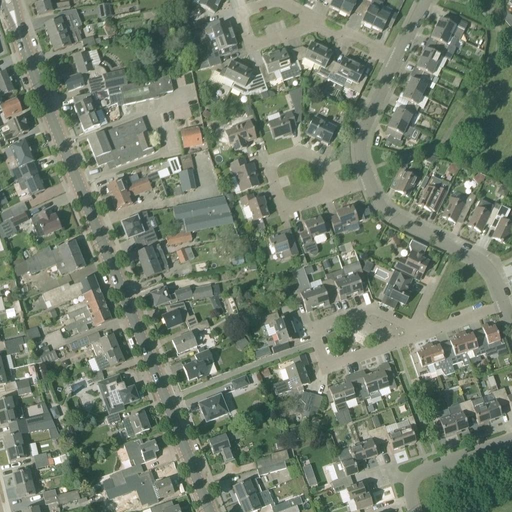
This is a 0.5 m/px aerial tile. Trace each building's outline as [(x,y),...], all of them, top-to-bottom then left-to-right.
[(51,5),(49,0),(41,0),(42,3),(34,5),(38,16),(53,12),(70,9),(68,3),(51,5)] [(212,0),(200,0),(198,5),(198,6),(214,14),(219,3),(212,0)] [(332,0),(329,7),(339,12),(344,0),(332,0)] [(354,0),(344,0),(339,12),(349,17),(356,1),(354,0)] [(361,23),(371,28),(379,12),(382,6),(372,1),(371,3),(365,0),(363,4),(369,7),(361,23)] [(117,3),(97,6),(100,20),(111,18),(111,16),(119,14),(117,3)] [(379,12),(371,28),(381,33),(385,26),(391,29),(397,16),(391,13),(389,17),(379,12)] [(450,36),(457,39),(462,30),(464,31),(467,25),(447,16),(444,21),(440,19),(435,29),(450,36)] [(48,36),(49,39),(73,30),(70,23),(72,22),(70,17),(60,20),(44,25),(47,32),(46,33),(47,36),(48,36)] [(203,26),(207,25),(205,19),(189,25),(190,31),(203,26)] [(213,34),(215,40),(232,35),(228,23),(219,27),(217,21),(207,25),(203,26),(206,35),(208,36),(213,34)] [(457,39),(450,36),(435,29),(430,39),(437,42),(434,47),(452,56),(455,50),(455,48),(454,47),(457,39)] [(73,30),(49,39),(50,41),(49,42),(51,46),(52,46),(54,52),(78,44),(73,30)] [(212,54),(214,59),(219,58),(230,54),(230,53),(228,54),(227,49),(236,46),(232,35),(215,40),(209,42),(213,53),(212,54)] [(83,49),(95,46),(93,38),(81,41),(83,49)] [(291,51),(293,58),(295,62),(297,61),(303,59),(314,65),(322,47),(318,45),(317,46),(311,43),(307,52),(303,50),(302,47),(291,51)] [(327,49),(322,47),(314,65),(319,67),(316,74),(327,79),(333,65),(328,62),(332,54),(326,51),(327,49)] [(425,49),(421,59),(436,66),(440,57),(450,61),(452,56),(434,47),(432,52),(425,49)] [(300,76),(298,72),(295,62),(293,58),(287,60),(284,50),(278,53),(277,52),(273,53),(279,71),(281,78),(292,74),(293,79),(300,76)] [(273,73),(279,71),(273,53),(268,55),(268,56),(262,58),(265,67),(259,70),(262,76),(264,84),(275,80),(273,73)] [(107,91),(119,88),(127,86),(124,71),(107,75),(106,73),(105,71),(103,69),(102,69),(101,68),(99,67),(98,67),(96,66),(94,67),(92,67),(87,54),(73,58),(79,76),(64,81),(68,92),(83,87),(81,82),(87,80),(88,82),(86,83),(90,94),(107,91)] [(198,71),(210,68),(221,64),(219,58),(214,59),(207,62),(197,65),(198,71)] [(339,68),(333,65),(327,79),(343,86),(354,63),(350,61),(349,62),(343,59),(339,68)] [(431,76),(436,66),(421,59),(413,74),(415,75),(431,82),(433,77),(431,76)] [(224,79),(234,83),(242,66),(238,64),(237,65),(231,62),(227,71),(222,69),(220,74),(214,72),(210,80),(221,85),(224,79)] [(359,65),(354,63),(343,86),(343,87),(344,88),(347,90),(349,89),(359,95),(366,81),(360,78),(365,69),(359,66),(359,65)] [(267,91),(264,84),(262,76),(255,79),(250,77),(252,72),(246,69),(246,68),(242,66),(234,83),(231,89),(245,96),(259,91),(260,93),(267,91)] [(0,98),(15,92),(7,71),(0,74),(0,98)] [(431,82),(415,75),(412,80),(411,79),(406,89),(421,96),(426,87),(428,88),(431,82)] [(183,76),(172,80),(175,89),(186,85),(183,76)] [(119,88),(121,94),(123,106),(159,98),(158,95),(172,92),(169,77),(154,80),(127,86),(119,88)] [(117,104),(115,95),(121,94),(119,88),(107,91),(109,97),(111,106),(117,104)] [(302,88),(288,93),(289,96),(290,98),(295,113),(300,111),(302,88)] [(408,102),(405,107),(416,112),(419,107),(417,106),(421,96),(406,89),(401,99),(408,102)] [(123,106),(121,94),(115,95),(117,104),(117,107),(123,106)] [(0,112),(2,112),(5,119),(21,113),(20,111),(21,110),(20,106),(18,106),(15,100),(2,105),(0,101),(0,112)] [(73,107),(79,120),(95,113),(90,100),(73,107)] [(396,109),(392,119),(407,126),(411,117),(413,118),(416,112),(405,107),(403,112),(396,109)] [(95,113),(79,120),(84,132),(100,126),(95,113)] [(281,119),(269,124),(268,124),(273,139),(284,135),(285,137),(291,135),(289,128),(295,126),(291,113),(280,117),(281,119)] [(23,120),(22,118),(7,124),(10,132),(2,136),(4,142),(28,132),(26,126),(24,120),(23,120)] [(313,118),(306,134),(328,145),(336,129),(313,118)] [(142,119),(87,140),(98,167),(107,164),(110,170),(154,153),(147,134),(142,119)] [(386,142),(399,148),(402,143),(399,142),(402,136),(409,140),(414,130),(407,126),(392,119),(387,129),(391,131),(386,142)] [(244,143),(256,140),(250,122),(242,125),(243,127),(224,133),(229,146),(232,145),(235,153),(246,149),(244,143)] [(180,132),(183,150),(202,146),(202,145),(206,144),(203,127),(180,132)] [(14,183),(17,181),(37,173),(32,163),(34,162),(26,141),(9,148),(18,169),(10,172),(14,183)] [(196,190),(192,171),(193,171),(190,155),(180,157),(183,172),(181,172),(178,173),(182,193),(196,190)] [(177,159),(167,161),(172,175),(178,173),(181,172),(179,167),(177,161),(177,159)] [(246,167),(243,160),(230,165),(234,177),(236,177),(241,192),(258,187),(253,173),(255,172),(252,165),(246,167)] [(404,173),(405,169),(400,167),(394,178),(400,180),(394,191),(403,195),(402,196),(404,197),(405,196),(408,198),(417,179),(404,173)] [(149,183),(158,179),(156,172),(146,176),(149,183)] [(21,192),(27,190),(30,197),(44,191),(37,173),(17,181),(21,192)] [(106,187),(111,199),(149,184),(147,179),(131,186),(128,178),(106,187)] [(437,214),(449,189),(450,186),(444,183),(443,186),(439,194),(426,187),(417,206),(421,207),(420,208),(422,209),(423,208),(431,212),(437,214)] [(149,184),(111,199),(116,211),(132,204),(129,197),(131,196),(132,197),(139,194),(139,193),(150,188),(149,184)] [(227,192),(222,193),(224,198),(226,204),(235,201),(232,194),(228,196),(227,192)] [(467,198),(466,202),(464,205),(457,202),(451,199),(442,218),(445,219),(445,220),(446,221),(447,220),(455,224),(460,213),(466,216),(471,205),(475,196),(471,194),(467,198)] [(254,201),(252,195),(240,199),(242,206),(247,205),(253,222),(268,217),(264,205),(265,205),(263,199),(254,201)] [(173,209),(175,220),(175,223),(177,223),(179,234),(179,235),(189,232),(233,224),(224,198),(173,209)] [(27,211),(24,203),(0,215),(0,216),(3,222),(27,211)] [(486,222),(491,225),(500,207),(494,204),(489,214),(476,208),(467,227),(471,228),(470,229),(472,230),(472,229),(481,233),(486,222)] [(491,225),(497,227),(492,238),(500,242),(500,243),(501,244),(502,243),(505,245),(511,229),(511,225),(504,222),(510,210),(500,206),(500,207),(491,225)] [(364,220),(361,211),(360,208),(353,211),(352,207),(336,213),(338,219),(330,221),(335,235),(343,232),(342,229),(357,223),(364,220)] [(41,222),(39,223),(33,226),(38,239),(60,230),(59,228),(60,227),(59,223),(57,223),(55,216),(52,217),(49,212),(39,216),(41,222)] [(148,220),(147,219),(146,213),(135,215),(136,218),(121,224),(122,227),(120,227),(123,234),(124,233),(127,240),(128,240),(135,237),(137,243),(143,241),(145,246),(157,241),(152,230),(149,231),(145,221),(148,220)] [(14,228),(29,221),(25,214),(0,225),(0,234),(3,240),(17,233),(14,228)] [(299,235),(304,247),(302,248),(305,254),(308,253),(309,254),(309,255),(310,255),(310,256),(311,256),(312,256),(313,256),(314,256),(315,256),(316,255),(317,254),(317,253),(318,252),(317,251),(315,245),(312,239),(331,232),(327,223),(322,225),(319,218),(304,224),(307,232),(299,235)] [(391,231),(385,234),(387,241),(394,239),(391,231)] [(179,235),(179,234),(165,238),(167,247),(192,241),(189,232),(179,235)] [(282,253),(284,260),(298,255),(293,242),(286,244),(283,233),(279,235),(279,236),(268,240),(271,249),(272,248),(275,256),(282,253)] [(395,269),(412,277),(413,277),(415,271),(423,275),(428,263),(421,259),(427,248),(411,241),(409,247),(411,252),(406,262),(400,259),(395,269)] [(49,247),(24,263),(29,273),(30,276),(56,265),(79,256),(74,243),(51,252),(49,247)] [(339,253),(352,250),(350,243),(338,246),(339,253)] [(136,255),(141,267),(155,261),(152,254),(161,251),(159,246),(136,255)] [(180,264),(188,261),(188,260),(198,257),(195,248),(184,251),(184,250),(176,253),(180,264)] [(14,269),(24,263),(20,256),(9,263),(14,269)] [(56,265),(59,272),(61,278),(84,268),(79,256),(56,265)] [(155,261),(141,267),(146,279),(168,270),(166,265),(158,269),(155,261)] [(359,283),(365,281),(361,269),(355,271),(356,275),(345,279),(351,296),(357,294),(357,296),(363,294),(359,283)] [(400,274),(388,298),(404,306),(410,294),(406,292),(411,280),(400,274)] [(59,306),(75,299),(82,296),(98,290),(93,277),(77,284),(79,290),(71,293),(70,290),(61,294),(59,288),(41,295),(48,311),(59,306)] [(297,293),(293,295),(297,304),(302,302),(306,314),(312,312),(311,310),(317,308),(311,291),(306,277),(299,279),(301,286),(297,293)] [(327,281),(331,293),(336,291),(340,302),(346,300),(345,298),(351,296),(345,279),(334,283),(333,279),(327,281)] [(327,281),(321,283),(322,287),(311,291),(317,308),(323,306),(323,308),(329,306),(325,295),(331,293),(327,281)] [(210,286),(189,290),(188,288),(173,293),(174,296),(168,298),(164,289),(150,295),(155,308),(169,303),(170,305),(192,298),(193,301),(213,297),(210,286)] [(69,314),(103,301),(98,290),(82,296),(85,302),(67,309),(69,314)] [(83,315),(85,319),(107,310),(103,301),(69,314),(68,315),(70,320),(83,315)] [(189,318),(183,304),(165,307),(168,315),(162,317),(167,330),(185,323),(188,329),(197,325),(194,316),(189,318)] [(111,321),(107,310),(85,319),(85,320),(77,323),(74,324),(78,335),(88,331),(86,326),(91,324),(90,322),(92,321),(95,328),(111,321)] [(273,328),(276,335),(293,329),(291,323),(293,323),(291,317),(279,321),(277,313),(261,319),(264,327),(268,325),(269,329),(273,328)] [(206,321),(197,325),(188,329),(190,334),(172,342),(177,356),(196,348),(202,345),(197,333),(209,328),(206,321)] [(480,342),(485,355),(504,348),(501,338),(498,339),(497,334),(498,334),(496,328),(495,328),(494,327),(488,329),(486,325),(481,327),(486,340),(480,342)] [(29,342),(36,340),(40,338),(36,328),(26,331),(28,337),(29,342)] [(271,349),(273,355),(289,349),(287,344),(299,340),(297,334),(295,335),(293,329),(276,335),(278,341),(274,342),(276,348),(271,349)] [(468,360),(485,355),(480,342),(475,344),(472,334),(466,336),(464,333),(459,334),(468,360)] [(451,366),(462,362),(463,367),(470,365),(468,360),(459,334),(454,336),(455,340),(449,342),(452,352),(447,353),(451,366)] [(91,345),(96,358),(100,357),(117,349),(112,336),(91,345)] [(29,342),(28,337),(27,337),(22,339),(21,338),(4,343),(5,350),(17,347),(24,345),(23,345),(29,344),(28,343),(29,342)] [(72,353),(90,345),(87,337),(69,345),(72,353)] [(451,366),(447,353),(442,355),(439,346),(432,348),(431,344),(426,346),(435,372),(440,370),(441,371),(445,377),(454,373),(451,366)] [(435,372),(426,346),(421,348),(422,352),(416,354),(419,363),(413,365),(418,378),(429,374),(430,376),(436,374),(435,372)] [(19,353),(19,352),(17,347),(5,350),(7,356),(19,353)] [(106,370),(110,368),(123,363),(117,349),(100,357),(106,370)] [(205,368),(213,365),(213,364),(208,350),(194,356),(196,362),(183,368),(188,382),(196,379),(197,381),(208,376),(205,368)] [(40,357),(43,365),(57,359),(53,351),(40,357)] [(284,369),(288,380),(305,374),(303,367),(307,366),(304,356),(292,360),(294,366),(284,369)] [(0,358),(0,372),(3,372),(2,372),(8,370),(5,357),(0,358)] [(396,389),(391,376),(387,364),(378,367),(379,371),(372,374),(378,391),(388,388),(389,391),(396,389)] [(0,372),(0,386),(10,384),(9,377),(11,376),(9,370),(8,370),(2,372),(3,372),(0,372)] [(101,371),(89,375),(92,383),(104,379),(101,371)] [(363,372),(354,375),(362,400),(363,400),(369,398),(368,395),(378,391),(372,374),(365,376),(363,372)] [(305,374),(288,380),(288,381),(281,384),(284,393),(297,388),(298,392),(303,390),(302,387),(309,385),(305,374)] [(362,400),(354,375),(344,379),(346,384),(339,386),(345,403),(355,400),(356,404),(363,402),(363,400),(362,400)] [(112,416),(117,414),(125,411),(123,406),(138,401),(133,388),(125,391),(123,384),(119,385),(116,377),(100,383),(112,416)] [(248,386),(245,377),(231,383),(234,391),(248,386)] [(15,383),(17,390),(29,387),(27,380),(15,383)] [(326,394),(329,403),(333,402),(334,407),(337,414),(341,412),(346,425),(352,423),(347,410),(345,403),(339,386),(328,390),(329,392),(326,394)] [(31,393),(29,387),(17,390),(18,397),(31,393)] [(511,413),(511,396),(507,398),(503,389),(498,391),(503,406),(508,404),(511,414),(511,413)] [(498,408),(503,406),(498,391),(492,393),(495,402),(484,406),(489,421),(501,417),(498,408)] [(309,394),(308,394),(305,406),(303,411),(310,413),(315,396),(309,394)] [(315,396),(310,413),(317,415),(319,407),(322,398),(315,396)] [(227,415),(220,397),(198,405),(206,423),(227,415)] [(0,400),(0,413),(14,411),(11,398),(0,400)] [(464,403),(469,418),(475,416),(478,425),(489,421),(484,406),(473,410),(470,401),(464,403)] [(450,418),(456,433),(467,429),(464,420),(469,418),(464,403),(458,405),(461,414),(450,418)] [(14,411),(0,413),(0,425),(0,427),(8,425),(9,431),(26,427),(38,424),(37,418),(25,421),(22,408),(14,411)] [(436,412),(430,415),(436,430),(441,428),(444,437),(456,433),(450,418),(439,421),(436,412)] [(120,421),(117,414),(112,416),(105,418),(108,426),(120,421)] [(143,414),(129,419),(122,422),(128,438),(135,435),(138,441),(146,437),(143,432),(149,430),(143,414)] [(409,428),(398,431),(404,447),(415,443),(412,434),(417,432),(412,417),(406,419),(409,428)] [(38,424),(26,427),(28,434),(42,431),(42,433),(56,430),(52,421),(38,424)] [(392,451),(404,447),(398,431),(387,435),(384,426),(378,428),(383,444),(389,442),(392,451)] [(378,428),(373,430),(378,445),(383,444),(378,428)] [(227,443),(244,437),(241,429),(207,442),(213,456),(220,453),(224,464),(234,461),(227,443)] [(378,445),(373,430),(367,432),(370,441),(359,445),(365,461),(376,457),(373,447),(378,445)] [(3,439),(6,451),(23,447),(20,434),(3,439)] [(140,466),(144,464),(156,459),(154,454),(157,452),(153,442),(144,446),(142,439),(123,446),(129,462),(132,461),(134,467),(131,468),(120,472),(113,475),(117,483),(118,483),(119,487),(126,485),(124,480),(124,481),(123,480),(143,473),(140,466)] [(365,461),(359,445),(358,440),(354,441),(355,446),(348,449),(351,458),(354,465),(354,464),(365,461)] [(23,447),(6,451),(9,463),(26,460),(32,458),(28,445),(23,447)] [(268,467),(289,461),(286,451),(270,455),(269,458),(254,462),(257,470),(268,467)] [(331,482),(333,488),(348,483),(346,478),(357,474),(354,464),(354,465),(351,458),(340,462),(333,465),(338,480),(331,482)] [(36,469),(49,466),(47,460),(35,463),(36,469)] [(268,467),(257,470),(259,477),(270,473),(268,467)] [(12,475),(15,487),(32,483),(29,471),(12,475)] [(239,502),(240,502),(261,493),(255,480),(248,482),(233,488),(236,495),(237,494),(240,501),(239,502)] [(154,501),(159,499),(173,494),(168,481),(156,485),(155,483),(139,489),(142,498),(152,495),(154,501)] [(35,496),(32,483),(15,487),(18,500),(35,496)] [(348,483),(333,488),(335,494),(345,490),(349,502),(352,501),(352,500),(365,496),(361,484),(350,488),(348,483)] [(42,494),(44,500),(56,497),(54,490),(42,494)] [(261,493),(240,502),(243,509),(242,509),(242,511),(254,511),(259,510),(266,507),(261,493)] [(352,500),(352,501),(356,511),(354,511),(359,511),(372,506),(368,495),(365,496),(352,500)] [(56,497),(44,500),(45,506),(58,503),(56,497)] [(294,500),(288,502),(290,508),(296,506),(294,500)] [(179,511),(177,507),(174,508),(173,508),(171,502),(149,510),(149,511),(179,511)] [(271,508),(272,511),(281,511),(290,508),(288,502),(271,508)]
